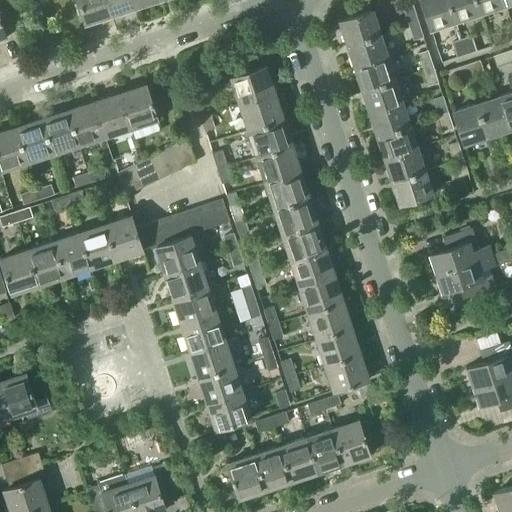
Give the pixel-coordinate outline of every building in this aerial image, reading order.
[(0,0),(0,39),(6,38),(2,24),(13,20),(6,0),(0,0)] [(105,0),(77,0),(86,24),(111,16),(105,0)] [(133,0),(105,0),(111,16),(136,8),(133,0)] [(420,0),(430,30),(456,21),(449,0),(420,0)] [(476,0),(449,0),(456,21),(481,13),(476,0)] [(503,0),(476,0),(481,13),(505,5),(503,0)] [(408,22),(419,19),(414,3),(403,6),(408,22)] [(338,20),(345,44),(379,33),(371,9),(338,20)] [(413,38),(423,35),(424,35),(419,19),(408,22),(413,38)] [(506,40),(511,38),(511,22),(502,25),(506,40)] [(379,33),(345,44),(353,66),(386,55),(379,33)] [(476,49),(472,35),(462,38),(467,52),(476,49)] [(467,52),(462,38),(452,41),(457,55),(467,52)] [(424,68),(433,65),(428,49),(418,52),(424,68)] [(511,59),(511,57),(509,49),(493,55),(497,65),(511,59)] [(386,55),(353,66),(360,89),(394,78),(386,55)] [(471,62),(463,65),(466,75),(474,72),(471,62)] [(239,102),(273,91),(264,65),(230,76),(239,102)] [(439,81),(433,65),(424,68),(429,85),(439,81)] [(451,79),(466,75),(463,65),(448,69),(451,79)] [(511,89),(511,90),(498,95),(509,128),(511,127),(511,75),(508,77),(511,89)] [(394,78),(360,89),(367,112),(401,101),(394,78)] [(146,83),(119,92),(130,126),(157,117),(146,83)] [(281,117),(273,91),(239,102),(247,128),(281,117)] [(119,92),(93,100),(104,134),(130,126),(119,92)] [(443,94),(442,95),(433,98),(444,130),(454,127),(443,94)] [(509,128),(498,95),(475,102),(486,136),(509,128)] [(200,115),(211,112),(206,96),(195,99),(200,115)] [(93,100),(67,109),(78,143),(104,134),(93,100)] [(409,124),(401,101),(367,112),(375,135),(409,124)] [(463,144),(486,136),(475,102),(452,110),(463,144)] [(67,109),(41,117),(52,151),(78,143),(67,109)] [(211,112),(200,115),(205,130),(216,127),(211,112)] [(41,117),(15,126),(26,160),(52,151),(41,117)] [(290,143),(281,117),(247,128),(256,155),(290,143)] [(416,147),(409,124),(375,135),(382,158),(416,147)] [(15,126),(0,130),(0,168),(26,160),(15,126)] [(172,145),(182,166),(194,160),(185,134),(176,137),(177,142),(172,145)] [(458,140),(457,140),(448,143),(459,175),(468,172),(458,140)] [(298,169),(290,143),(256,155),(264,181),(298,169)] [(160,151),(170,172),(182,166),(172,145),(160,151)] [(382,158),(390,181),(423,169),(416,147),(382,158)] [(212,152),(217,167),(228,164),(223,148),(212,152)] [(147,157),(158,178),(170,172),(160,151),(147,157)] [(135,163),(145,185),(158,178),(147,157),(135,163)] [(135,163),(116,173),(123,194),(133,191),(145,185),(135,163)] [(233,179),(228,164),(217,167),(222,182),(233,179)] [(103,165),(87,171),(91,181),(107,176),(103,165)] [(307,195),(298,169),(264,181),(273,206),(307,195)] [(431,193),(423,169),(390,181),(398,204),(431,193)] [(91,181),(87,171),(85,171),(86,175),(74,178),(76,186),(91,181)] [(55,193),(54,193),(51,183),(36,188),(39,198),(55,193)] [(104,183),(97,186),(99,193),(107,191),(104,183)] [(39,198),(36,188),(20,193),(24,203),(39,198)] [(82,189),(67,194),(70,204),(85,199),(82,189)] [(55,209),(70,204),(67,194),(52,199),(55,209)] [(315,221),(307,195),(273,206),(281,232),(315,221)] [(217,224),(228,220),(221,197),(209,201),(217,224)] [(209,201),(198,205),(205,227),(217,224),(209,201)] [(234,219),(244,216),(240,201),(230,204),(234,219)] [(30,205),(15,211),(18,221),(33,215),(30,205)] [(205,227),(198,205),(186,209),(194,231),(205,227)] [(186,209),(175,212),(182,235),(194,231),(186,209)] [(18,221),(15,211),(0,215),(0,217),(3,226),(18,221)] [(182,235),(175,212),(163,216),(171,239),(182,235)] [(104,223),(115,257),(141,249),(134,226),(130,215),(104,223)] [(159,243),(171,239),(163,216),(152,220),(159,243)] [(234,219),(239,234),(249,231),(244,216),(234,219)] [(141,249),(159,243),(152,220),(134,226),(141,249)] [(324,248),(315,221),(281,232),(290,259),(324,248)] [(104,223),(78,232),(89,266),(115,257),(104,223)] [(427,254),(433,273),(490,254),(487,244),(471,250),(468,242),(474,240),(470,227),(441,236),(445,248),(427,254)] [(229,250),(239,247),(234,231),(224,235),(229,250)] [(63,275),(89,266),(78,232),(52,241),(63,275)] [(164,271),(198,260),(189,234),(155,245),(164,271)] [(52,241),(26,249),(37,283),(63,275),(52,241)] [(234,265),(243,262),(244,262),(239,247),(229,250),(234,265)] [(332,273),(324,248),(290,259),(298,285),(332,273)] [(0,259),(11,292),(37,283),(26,249),(0,257),(0,259)] [(246,256),(251,271),(262,268),(257,253),(246,256)] [(490,254),(433,273),(439,292),(458,286),(462,298),(490,288),(486,276),(480,278),(478,270),(494,265),(490,254)] [(206,286),(198,260),(164,271),(172,297),(206,286)] [(267,283),(262,268),(251,271),(256,286),(267,283)] [(237,276),(246,302),(256,299),(247,273),(237,276)] [(341,300),(332,273),(298,285),(307,311),(341,300)] [(215,312),(206,286),(172,297),(181,324),(215,312)] [(251,317),(260,314),(261,314),(256,299),(246,302),(251,317)] [(349,325),(341,300),(307,311),(315,337),(349,325)] [(10,301),(8,302),(0,304),(0,306),(4,321),(15,317),(10,301)] [(268,324),(279,320),(274,305),(264,309),(268,324)] [(223,338),(215,312),(181,324),(190,350),(223,338)] [(268,324),(273,338),(284,335),(279,320),(268,324)] [(358,352),(349,325),(315,337),(324,363),(358,352)] [(258,340),(263,355),(272,352),(267,337),(258,340)] [(232,364),(223,338),(190,350),(198,376),(232,364)] [(464,368),(470,387),(511,372),(511,361),(508,363),(506,355),(511,354),(506,341),(478,350),(482,362),(464,368)] [(268,370),(277,367),(272,352),(263,355),(268,370)] [(367,379),(358,352),(324,363),(333,390),(367,379)] [(281,361),(286,376),(296,372),(291,357),(281,361)] [(198,376),(207,402),(241,391),(232,364),(198,376)] [(301,388),(296,372),(286,376),(291,391),(301,388)] [(511,372),(470,387),(476,406),(495,400),(498,411),(511,406),(511,372)] [(26,373),(0,381),(0,385),(10,416),(35,408),(38,415),(51,411),(39,374),(27,378),(26,373)] [(0,419),(10,416),(0,385),(0,419)] [(290,404),(285,388),(275,391),(280,408),(290,404)] [(249,417),(241,391),(207,402),(216,428),(249,417)] [(342,404),(338,393),(323,398),(326,409),(342,404)] [(311,414),(326,409),(323,398),(308,403),(311,414)] [(289,420),(286,410),(270,415),(274,425),(289,420)] [(258,430),(274,425),(270,415),(255,420),(258,430)] [(331,429),(343,463),(369,454),(358,420),(331,429)] [(237,438),(233,427),(217,433),(221,443),(237,438)] [(305,437),(317,471),(343,463),(331,429),(305,437)] [(279,446),(290,480),(317,471),(305,437),(279,446)] [(279,446),(253,454),(264,489),(290,480),(279,446)] [(11,511),(22,511),(47,504),(38,478),(46,476),(37,451),(1,463),(9,487),(4,488),(11,511)] [(253,454),(227,463),(238,497),(264,489),(253,454)] [(153,475),(128,483),(137,511),(153,511),(165,508),(163,504),(176,499),(164,463),(150,467),(153,475)] [(137,511),(128,483),(127,483),(124,474),(99,483),(99,484),(86,488),(93,511),(137,511)] [(511,484),(492,491),(498,511),(509,511),(511,511),(511,484)]
